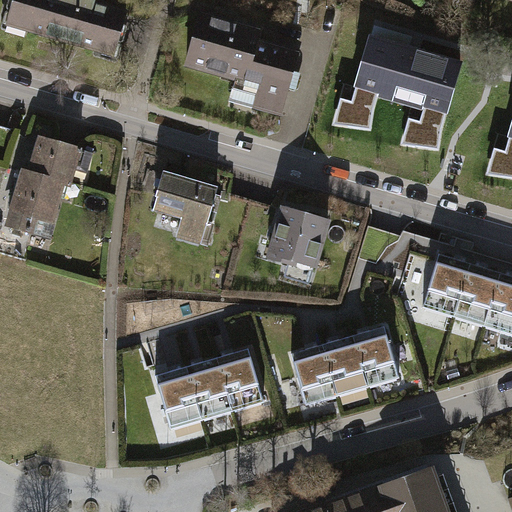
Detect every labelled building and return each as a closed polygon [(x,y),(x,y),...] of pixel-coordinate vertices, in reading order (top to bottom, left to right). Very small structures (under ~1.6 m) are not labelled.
[(130,13),(83,0),(10,0),(1,33),(115,65),(130,13)] [(511,0),(493,0),(492,3),(511,8),(511,0)] [(267,33),(197,15),(181,74),(233,88),(227,109),(280,123),(297,57),(263,48),(267,33)] [(462,70),(367,44),(353,96),(448,122),(462,70)] [(88,150),(42,137),(30,175),(69,185),(76,188),(88,150)] [(30,175),(21,172),(5,232),(52,245),(69,185),(30,175)] [(223,194),(164,178),(154,216),(182,224),(176,244),(207,252),(223,194)] [(332,227),(283,214),(269,266),(319,279),(332,227)] [(511,272),(436,251),(418,312),(511,338),(511,272)] [(385,320),(286,348),(303,406),(402,378),(385,320)] [(250,342),(149,371),(165,429),(266,401),(250,342)] [(451,511),(435,467),(310,511),(451,511)]
